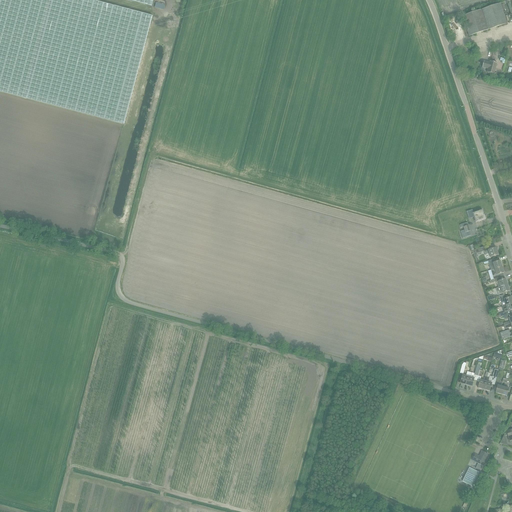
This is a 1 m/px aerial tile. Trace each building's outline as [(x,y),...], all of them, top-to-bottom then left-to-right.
[(152,17),(88,0),(0,0),(0,92),(124,125),(152,17)] [(500,4),(462,17),(469,36),(507,23),(500,4)] [(494,75),(496,69),(497,64),(490,62),(490,63),(484,61),(482,68),(488,69),(487,73),(494,75)] [(484,217),(482,210),(473,213),(472,210),(467,212),(469,219),(474,217),(476,223),(486,220),(485,219),(486,219),(485,217),(484,217)] [(488,250),(484,252),(485,255),(489,254),(490,257),(498,255),(496,248),(488,250)] [(500,261),(499,258),(488,261),(491,270),(502,267),(500,261)] [(504,273),(502,267),(491,270),(494,279),(504,276),(503,273),(504,273)] [(505,279),(504,276),(494,279),(490,281),(491,284),(496,282),(497,285),(499,284),(500,287),(508,285),(506,279),(505,279)] [(510,291),(508,285),(500,287),(501,290),(497,292),(498,294),(499,297),(510,294),(509,291),(510,291)] [(511,297),(510,294),(499,297),(502,307),(506,305),(511,303),(511,299),(511,297)] [(511,303),(506,305),(502,307),(504,313),(499,314),(495,315),(496,318),(500,317),(505,315),(511,313),(511,303)] [(474,378),(477,379),(478,376),(480,370),(482,363),(479,362),(478,365),(477,365),(474,378),(471,377),(472,373),(470,372),(466,385),(472,387),(474,378)] [(466,385),(470,372),(467,372),(466,376),(462,375),(460,383),(466,385)] [(484,390),(487,377),(488,373),(486,372),(484,381),(480,380),(478,388),(484,390)] [(490,391),(492,383),(488,382),(490,378),(487,377),(484,390),(490,391)] [(508,446),(505,434),(500,444),(508,446)] [(482,465),(488,454),(482,451),(479,457),(475,455),(472,461),(482,465)] [(479,472),(469,468),(462,482),(472,486),(479,472)]
